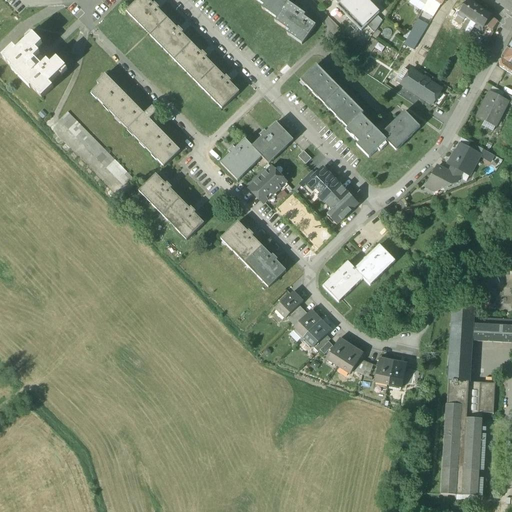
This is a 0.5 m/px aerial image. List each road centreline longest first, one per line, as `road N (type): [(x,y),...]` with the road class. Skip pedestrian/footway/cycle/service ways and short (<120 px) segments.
road 1 (residential): [(382,211),(434,165),(511,31)]
road 2 (residential): [(93,0),(83,17),(213,152)]
road 3 (residential): [(321,278),(201,163),(213,152)]
road 4 (residential): [(271,96),(382,211)]
road 5 (residential): [(321,278),(308,291),(359,339),(406,351)]
road 6 (residential): [(180,0),(271,96)]
